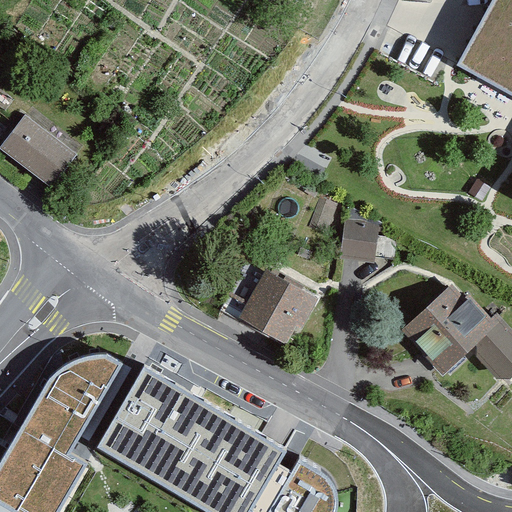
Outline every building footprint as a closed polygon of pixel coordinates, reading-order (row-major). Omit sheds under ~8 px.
[(511,0),(496,0),(462,62),(511,90),(511,0)] [(32,117),(5,151),(56,191),(83,157),(32,117)] [(322,196),(314,223),(333,229),(341,202),(322,196)] [(348,217),(346,255),(380,256),(382,219),(348,217)] [(322,297),(272,268),(245,316),(295,345),(322,297)] [(459,287),(413,331),(454,372),(478,349),(511,383),(511,326),(500,314),(492,321),(459,287)] [(76,356),(51,371),(0,457),(0,511),(340,511),(341,511),(343,497),(336,485),(329,475),(310,462),(131,353),(126,362),(104,352),(76,356)]
